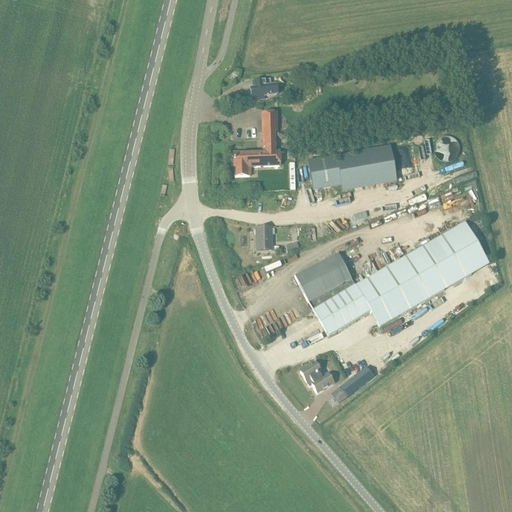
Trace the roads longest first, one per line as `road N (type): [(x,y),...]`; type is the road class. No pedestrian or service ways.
road 1 (secondary): [(39,511),(167,0)]
road 2 (track): [(123,0),(0,494)]
road 3 (unclassified): [(377,511),(244,349),(190,209)]
road 4 (unclassified): [(90,511),(162,225),(190,209)]
road 5 (unclassified): [(190,209),(189,129),(212,0)]
